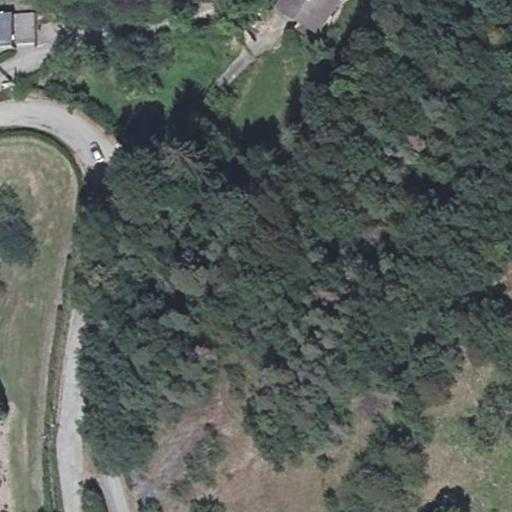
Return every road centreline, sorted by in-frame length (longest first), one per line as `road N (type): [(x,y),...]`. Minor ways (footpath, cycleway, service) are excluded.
road 1 (residential): [(0,114),(65,123),(103,171),(74,359)]
road 2 (residential): [(74,359),(120,511)]
road 3 (residential): [(74,359),(65,444),(71,511)]
